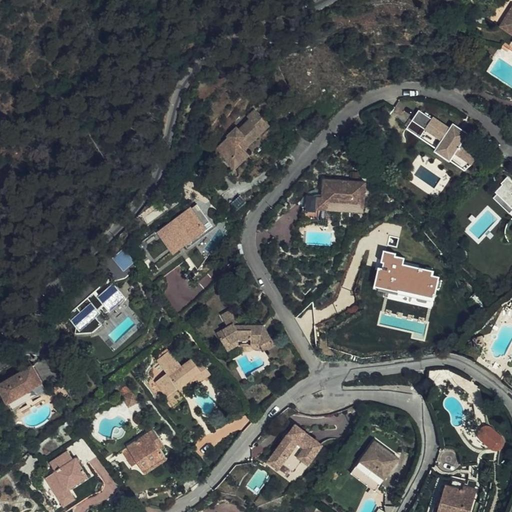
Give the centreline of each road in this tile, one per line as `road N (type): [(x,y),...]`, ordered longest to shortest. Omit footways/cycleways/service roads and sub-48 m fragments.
road 1 (residential): [(319,378),(254,262),(248,244),(260,210),(355,105),(400,86),(457,97),(511,137)]
road 2 (unclassified): [(0,336),(141,199),(187,78),(224,48),(325,0)]
road 3 (residential): [(332,375),(444,360),(477,373),(511,403)]
road 4 (residential): [(337,398),(386,395),(419,413),(429,450),(401,511)]
road 5 (residential): [(173,511),(207,487),(294,392)]
